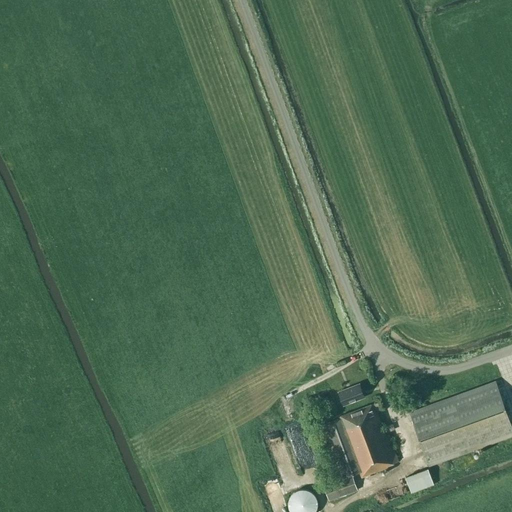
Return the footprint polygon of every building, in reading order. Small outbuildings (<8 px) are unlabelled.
[(511,434),(511,427),(495,382),(410,413),(429,465),(511,434)] [(364,396),(359,384),(351,387),(350,386),(346,388),(346,389),(339,392),(343,404),(364,396)] [(395,462),(398,461),(389,437),(387,438),(377,412),(381,411),(378,402),(339,416),(339,418),(317,427),(336,480),(323,485),(329,500),(357,490),(352,475),(359,472),(361,477),(388,467),(387,466),(395,463),(395,462)] [(389,431),(398,427),(392,410),(383,414),(389,431)] [(433,484),(428,469),(405,477),(411,493),(433,484)] [(391,496),(399,493),(396,486),(389,489),(391,496)] [(312,492),(309,490),(307,489),(304,489),(301,489),(299,489),(296,490),(294,492),(292,494),(290,496),(289,498),(288,501),(288,504),(288,506),(289,509),(290,511),(314,511),(315,511),(317,509),(317,506),(318,504),(317,501),(317,498),(315,496),(314,494),(312,492)] [(368,510),(379,505),(375,494),(363,499),(368,510)] [(274,511),(286,511),(283,495),(271,498),(274,511)]
